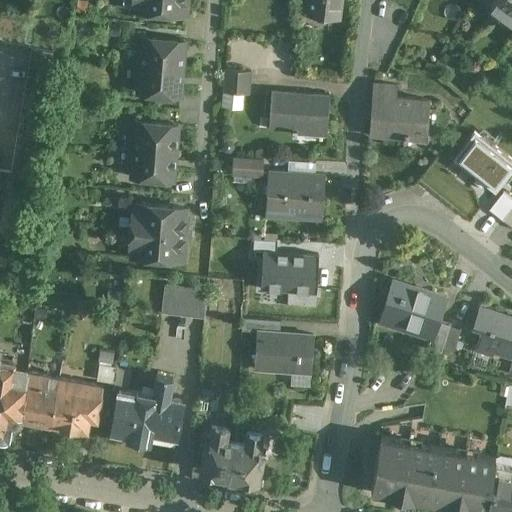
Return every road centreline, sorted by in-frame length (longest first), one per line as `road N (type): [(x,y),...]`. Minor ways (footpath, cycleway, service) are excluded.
road 1 (residential): [(320,511),(367,237)]
road 2 (residential): [(243,511),(0,464)]
road 3 (residential): [(367,237),(356,229),(353,174),(367,0)]
road 4 (residential): [(367,237),(396,214),(423,211),(511,280)]
